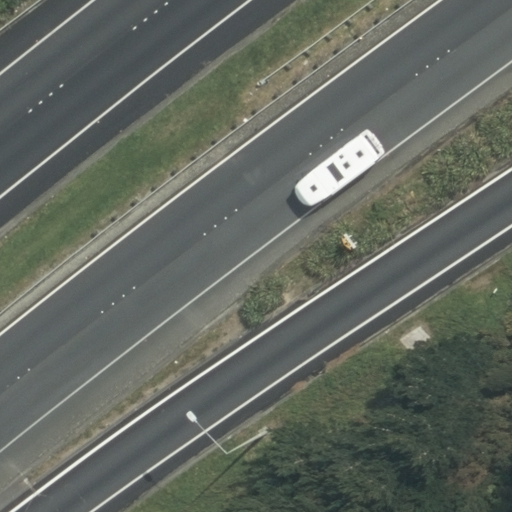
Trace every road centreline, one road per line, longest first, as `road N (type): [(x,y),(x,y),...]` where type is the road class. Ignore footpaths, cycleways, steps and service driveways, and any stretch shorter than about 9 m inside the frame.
road 1 (motorway): [(511,6),(0,388)]
road 2 (motorway): [(511,195),(43,511)]
road 3 (motorway): [(0,145),(186,0)]
